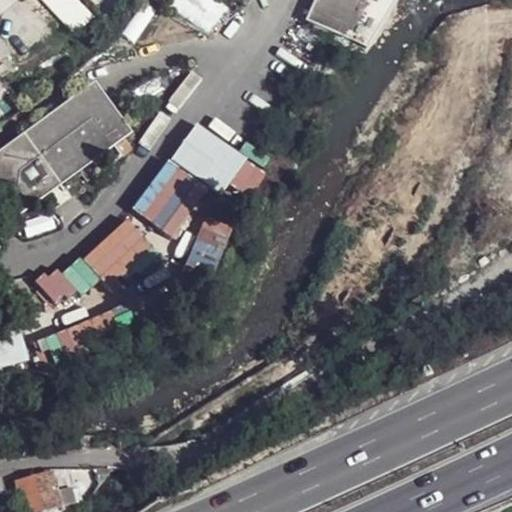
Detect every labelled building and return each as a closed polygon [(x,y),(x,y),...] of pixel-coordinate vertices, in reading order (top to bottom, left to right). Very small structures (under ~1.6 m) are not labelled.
[(315,0),(305,23),(364,49),(389,8),(373,0),(372,0),(315,0)] [(373,0),(389,8),(394,0),(373,0)] [(0,43),(0,60),(9,55),(0,43)] [(92,85),(0,152),(0,183),(19,210),(127,133),(92,85)] [(197,128),(171,165),(221,196),(234,203),(259,169),(246,161),(197,128)] [(141,219),(170,242),(204,194),(176,173),(141,219)] [(232,217),(207,209),(176,280),(53,338),(65,367),(201,304),(232,217)] [(127,223),(82,264),(106,290),(152,248),(127,223)] [(67,473),(53,477),(58,492),(72,489),(67,473)] [(164,501),(185,486),(175,474),(156,489),(164,501)] [(26,511),(42,511),(63,506),(58,492),(53,477),(54,475),(19,485),(26,511)] [(72,489),(58,492),(63,506),(76,502),(72,489)]
